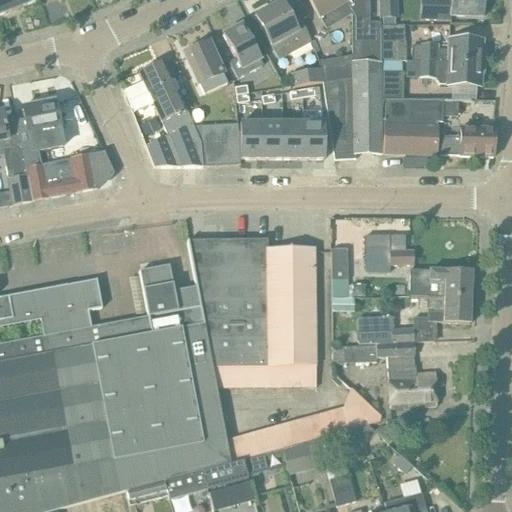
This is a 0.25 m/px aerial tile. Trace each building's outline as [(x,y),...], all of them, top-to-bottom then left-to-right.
[(0,0),(0,16),(15,11),(10,0),(0,0)] [(10,0),(15,11),(38,2),(37,0),(10,0)] [(342,4),(339,0),(307,0),(312,8),(318,18),(342,4)] [(350,14),(351,64),(370,64),(368,1),(367,0),(339,0),(342,4),(348,15),(350,14)] [(397,0),(379,0),(381,20),(398,19),(397,0)] [(483,0),(448,0),(449,2),(421,0),(420,21),(450,22),(451,17),(483,18),(483,0)] [(295,27),(281,2),(254,17),(274,54),(278,62),(310,45),(311,44),(308,37),(300,17),(298,17),(301,23),(295,27)] [(231,31),(232,31),(223,36),(230,50),(233,56),(235,60),(228,64),(237,80),(262,67),(241,26),(238,28),(238,27),(231,31)] [(404,42),(404,27),(381,27),(381,61),(395,61),(395,42),(404,42)] [(419,47),(419,63),(481,65),(482,42),(447,40),(447,51),(435,50),(435,47),(419,47)] [(226,85),(207,43),(183,54),(203,96),(226,85)] [(164,62),(138,74),(142,83),(152,105),(160,122),(167,136),(144,147),(152,169),(203,167),(200,144),(194,129),(193,128),(186,111),(172,80),(164,62)] [(351,67),(351,64),(319,63),(320,70),(320,72),(351,67)] [(419,63),(418,78),(434,79),(439,86),(446,86),(460,87),(480,88),(481,65),(419,63)] [(370,64),(351,64),(351,67),(353,155),(355,155),(381,154),(380,131),(380,102),(380,72),(380,64),(370,64)] [(320,72),(326,110),(335,162),(355,161),(355,155),(353,155),(351,67),(320,72)] [(320,70),(290,75),(292,88),(292,89),(322,84),(320,72),(320,70)] [(380,72),(380,102),(385,102),(400,101),(400,73),(380,72)] [(142,83),(123,92),(133,114),(152,105),(142,83)] [(246,87),(234,89),(235,97),(247,95),(246,87)] [(313,90),(301,92),(302,100),(314,98),(313,90)] [(301,92),(289,94),(290,102),(302,100),(301,92)] [(247,95),(235,97),(236,105),(248,103),(247,95)] [(273,96),(261,98),(263,106),(275,104),(273,96)] [(400,101),(385,102),(384,124),(414,125),(413,157),(493,159),(494,130),(461,128),(461,138),(436,137),(437,124),(442,124),(443,101),(400,101)] [(24,120),(16,122),(24,163),(25,169),(39,166),(41,165),(38,153),(55,149),(63,148),(59,131),(54,103),(22,109),(24,120)] [(2,113),(0,113),(0,155),(2,155),(12,207),(31,203),(25,169),(24,163),(16,122),(4,124),(2,113)] [(261,161),(261,124),(240,124),(240,160),(240,161),(261,161)] [(282,161),(281,124),(261,124),(261,161),(263,161),(282,161)] [(302,161),(302,124),(281,124),(282,161),(302,161)] [(323,161),(323,124),(302,124),(302,161),(323,161)] [(383,156),(413,157),(414,125),(384,124),(383,156)] [(195,128),(193,128),(194,129),(200,144),(213,143),(226,143),(238,142),(237,125),(225,126),(212,127),(209,127),(195,128)] [(238,142),(226,143),(228,167),(240,166),(240,161),(240,160),(238,142)] [(213,143),(200,144),(203,167),(203,168),(215,167),(213,143)] [(213,143),(215,167),(228,167),(226,143),(213,143)] [(39,166),(25,169),(31,203),(34,203),(46,201),(97,191),(95,183),(97,183),(97,181),(107,180),(108,180),(109,181),(110,181),(113,175),(103,153),(90,156),(41,165),(39,166)] [(188,243),(212,371),(224,371),(235,370),(247,370),(258,370),(269,370),(280,370),(292,370),(303,370),(314,370),(315,254),(267,254),(267,242),(188,243)] [(100,309),(95,281),(8,297),(0,298),(0,511),(52,511),(122,493),(230,464),(226,442),(216,391),(216,390),(212,371),(188,243),(187,243),(195,288),(199,309),(176,313),(172,292),(168,268),(139,274),(147,319),(90,330),(86,311),(100,309)] [(347,282),(346,251),(330,251),(331,282),(347,282)] [(365,253),(365,255),(365,265),(389,265),(389,267),(413,267),(413,253),(386,253),(365,253)] [(470,299),(471,273),(429,271),(428,298),(433,298),(444,298),(455,299),(460,299),(470,299)] [(428,298),(427,319),(412,319),(412,330),(393,331),(392,319),(357,320),(357,333),(355,333),(356,344),(357,344),(357,346),(374,346),(414,345),(414,343),(437,343),(436,324),(469,326),(470,299),(460,299),(455,299),(444,298),(433,298),(428,298)] [(344,299),(331,299),(331,312),(344,312),(344,299)] [(399,314),(399,301),(388,302),(388,314),(399,314)] [(414,358),(414,345),(374,346),(374,347),(332,349),(332,365),(375,364),(375,359),(386,358),(390,411),(436,408),(434,376),(415,377),(415,369),(414,369),(413,358),(414,358)] [(224,371),(224,391),(235,391),(235,370),(224,371)] [(235,370),(235,391),(247,391),(247,370),(235,370)] [(247,370),(247,391),(258,391),(258,370),(247,370)] [(258,370),(258,391),(269,391),(269,370),(258,370)] [(269,370),(269,391),(280,391),(280,370),(269,370)] [(280,370),(280,391),(292,391),(292,370),(280,370)] [(292,370),(292,391),(303,391),(303,370),(292,370)] [(303,370),(303,391),(314,390),(314,370),(303,370)] [(346,431),(382,422),(385,421),(382,418),(349,387),(341,410),(346,431)] [(335,435),(346,431),(341,410),(329,413),(335,435)] [(329,413),(318,417),(323,438),(335,435),(329,413)] [(318,417),(306,420),(312,441),(323,438),(318,417)] [(312,441),(306,420),(295,423),(300,444),(312,441)] [(295,423),(283,426),(289,447),(300,444),(295,423)] [(289,447),(283,426),(272,429),(277,450),(289,447)] [(369,426),(361,429),(364,441),(378,436),(370,429),(369,426)] [(272,429),(260,432),(266,454),(277,450),(272,429)] [(360,430),(347,433),(351,446),(364,442),(360,430)] [(260,432),(249,436),(255,457),(266,454),(260,432)] [(249,436),(237,439),(243,460),(255,457),(249,436)] [(243,460),(237,439),(226,442),(230,464),(242,460),(243,460)] [(323,469),(316,443),(283,451),(289,477),(323,469)] [(392,465),(405,476),(412,467),(399,457),(392,465)] [(230,464),(201,471),(206,490),(247,479),(242,460),(230,464)] [(206,490),(201,471),(162,482),(167,499),(167,501),(206,490)] [(355,503),(348,476),(329,481),(336,508),(355,503)] [(129,511),(135,511),(134,507),(167,499),(162,482),(137,489),(125,493),(129,511)] [(253,501),(248,483),(236,487),(241,505),(253,501)] [(227,489),(223,490),(207,494),(212,511),(232,507),(227,489)] [(384,504),(385,511),(425,511),(421,495),(408,499),(407,498),(384,504)]
